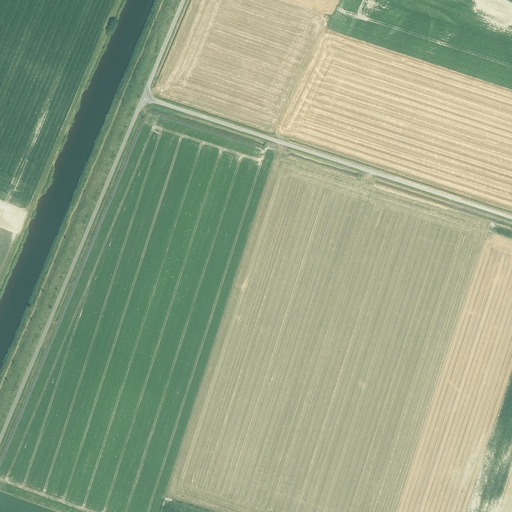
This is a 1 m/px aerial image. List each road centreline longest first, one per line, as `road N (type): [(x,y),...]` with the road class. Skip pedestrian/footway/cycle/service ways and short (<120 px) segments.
road 1 (unclassified): [(511,217),(143,96)]
road 2 (unclassified): [(0,439),(143,96)]
